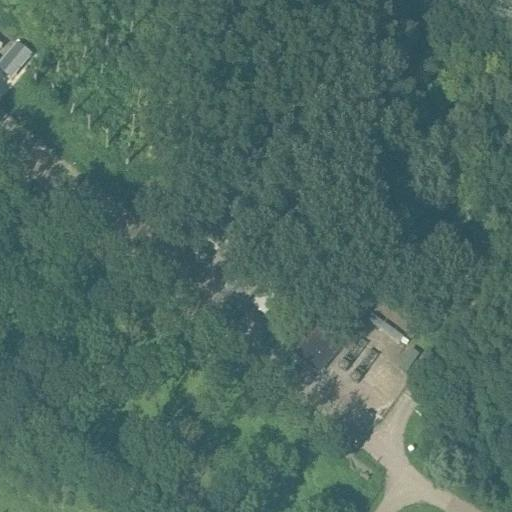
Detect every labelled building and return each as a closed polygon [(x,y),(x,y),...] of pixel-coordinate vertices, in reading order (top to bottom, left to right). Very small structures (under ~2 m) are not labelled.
[(218,248),(236,225),(225,216),(207,239),(218,248)] [(245,263),(226,286),(248,304),(266,281),(245,263)] [(270,283),(251,306),(268,320),(287,297),(270,283)] [(342,350),(316,328),(293,356),(313,373),(327,356),(333,361),(342,350)] [(362,463),(336,442),(320,462),(346,482),(362,463)]
